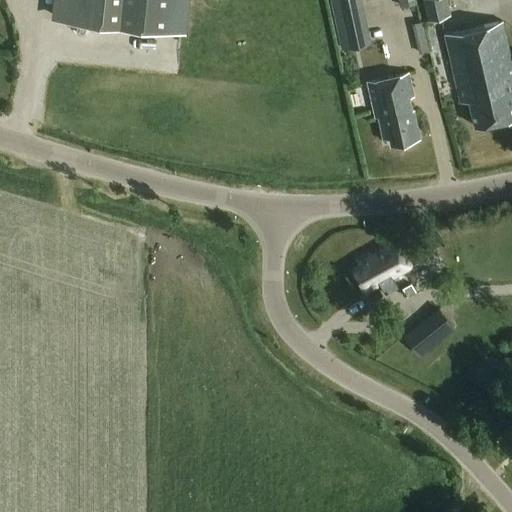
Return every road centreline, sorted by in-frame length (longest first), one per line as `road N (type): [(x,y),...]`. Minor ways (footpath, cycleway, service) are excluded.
road 1 (tertiary): [(511,507),(413,411),(332,369),(291,336),(272,298),(278,211)]
road 2 (tertiary): [(278,211),(188,194),(0,138)]
road 3 (tertiary): [(278,211),(417,203),(511,184)]
